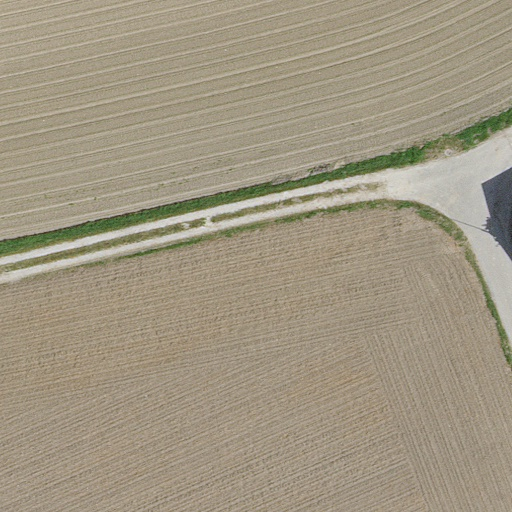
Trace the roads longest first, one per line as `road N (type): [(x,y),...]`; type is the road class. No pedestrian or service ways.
road 1 (track): [(0,268),(221,213),(463,177),(511,152)]
road 2 (unclassified): [(463,177),(511,306)]
